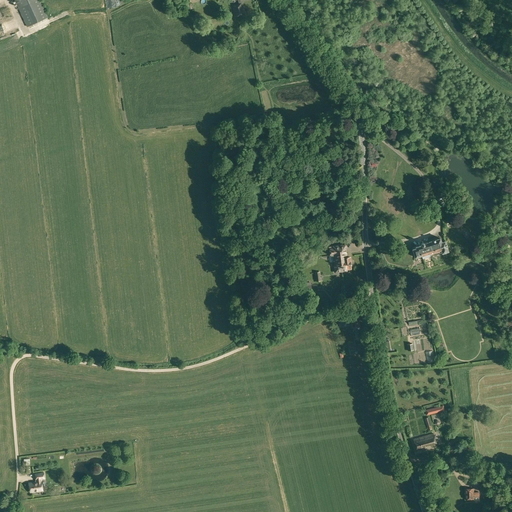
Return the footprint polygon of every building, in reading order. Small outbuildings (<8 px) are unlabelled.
[(15,0),(19,9),(27,27),(47,17),(39,0),(15,0)] [(7,2),(0,4),(0,19),(1,22),(13,17),(7,2)] [(232,6),(235,16),(245,13),(243,3),(241,4),(239,4),(232,6)] [(413,249),(415,257),(422,255),(423,257),(430,255),(430,253),(432,253),(441,250),(442,253),(448,251),(447,248),(445,241),(442,242),(440,238),(438,239),(430,241),(430,242),(428,242),(424,243),(423,242),(422,243),(421,244),(422,245),(419,245),(416,247),(416,248),(413,249)] [(333,249),(330,249),(330,255),(333,255),(333,259),(335,272),(343,271),(347,270),(347,269),(351,268),(350,265),(352,265),(351,257),(347,257),(346,244),(333,246),(333,249)] [(351,319),(352,324),(352,328),(360,326),(358,314),(350,316),(351,319)] [(425,410),(427,415),(445,411),(444,406),(425,410)] [(413,439),(417,452),(437,446),(434,433),(413,439)] [(98,467),(99,464),(94,463),(94,474),(102,474),(102,467),(98,467)] [(29,483),(31,492),(43,490),(41,479),(45,478),(44,473),(35,474),(36,480),(37,479),(37,482),(29,483)] [(465,489),(465,499),(474,499),(474,497),(479,497),(479,492),(474,492),(474,489),(465,489)]
